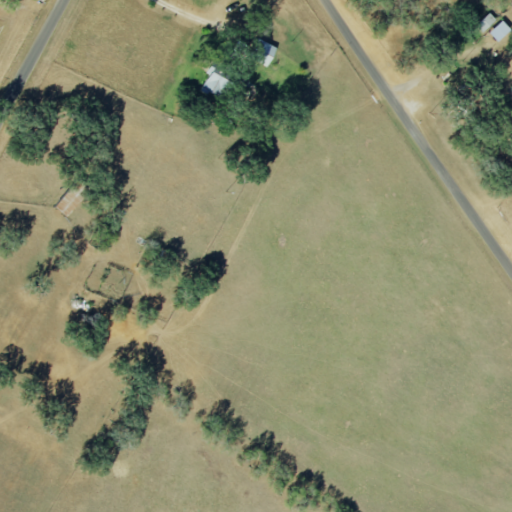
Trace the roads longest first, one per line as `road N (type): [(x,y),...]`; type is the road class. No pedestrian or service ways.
road 1 (residential): [(511,262),(331,0)]
road 2 (residential): [(0,124),(69,0)]
